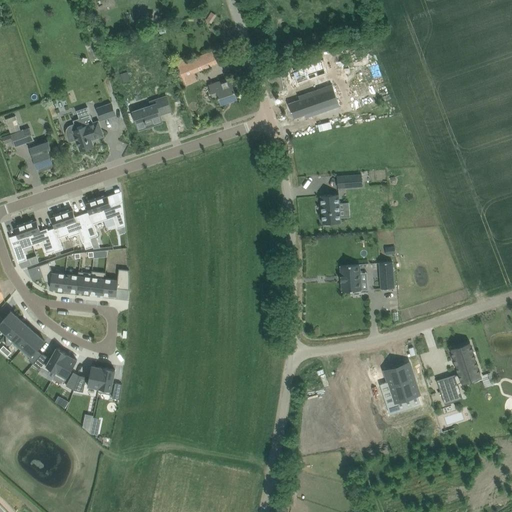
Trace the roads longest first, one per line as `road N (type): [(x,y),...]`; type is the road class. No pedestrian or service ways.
road 1 (residential): [(0,210),(270,117)]
road 2 (residential): [(292,354),(293,248),(270,117)]
road 3 (unclassified): [(292,354),(374,344),(511,297)]
road 4 (residential): [(30,298),(112,311),(109,350),(81,343),(40,316)]
road 5 (residential): [(264,511),(292,354)]
road 6 (residential): [(270,117),(230,0)]
